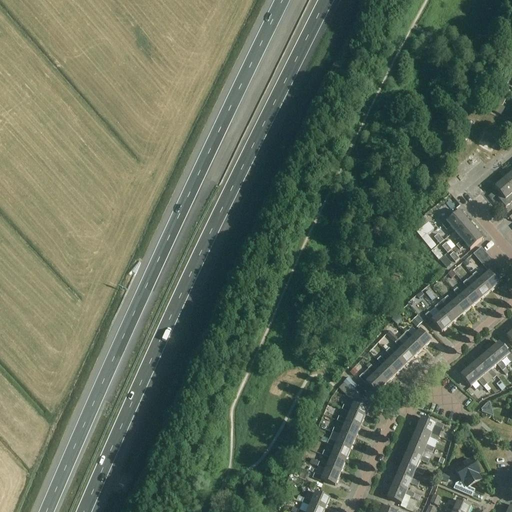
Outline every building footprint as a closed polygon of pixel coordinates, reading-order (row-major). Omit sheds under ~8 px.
[(502,97),(506,100),(510,92),(505,90),(502,97)] [(503,107),(506,100),(502,97),(498,105),(503,107)] [(511,174),(503,182),(511,191),(511,174)] [(506,208),(511,202),(511,191),(503,182),(494,189),(500,197),(499,199),(506,208)] [(454,232),(467,221),(459,212),(442,226),(446,231),(450,228),(454,232)] [(462,242),(475,230),(467,221),(454,232),(462,242)] [(475,230),(462,242),(457,247),(460,251),(466,246),(470,251),(483,240),(475,230)] [(440,245),(444,242),(438,235),(434,239),(440,245)] [(426,236),(421,239),(431,251),(436,248),(426,236)] [(448,254),(452,251),(446,244),(442,248),(448,254)] [(477,259),(486,253),(482,248),(474,255),(477,259)] [(431,253),(439,261),(439,260),(443,257),(436,249),(431,253)] [(456,263),(460,260),(454,253),(450,257),(456,263)] [(486,253),(477,259),(481,264),(489,257),(486,253)] [(443,257),(439,260),(447,269),(452,265),(444,256),(443,257)] [(489,257),(481,264),(485,269),(493,262),(489,257)] [(489,273),(497,266),(493,262),(485,269),(489,273)] [(493,278),(501,271),(497,266),(489,273),(493,278)] [(493,278),(497,282),(505,275),(501,271),(493,278)] [(451,280),(457,276),(453,272),(448,276),(451,280)] [(497,282),(493,278),(489,273),(482,278),(478,273),(474,276),(479,282),(480,280),(490,292),(499,284),(497,282)] [(481,300),(490,292),(480,280),(479,282),(473,286),(468,280),(465,283),(470,289),(471,288),(481,300)] [(471,308),(481,300),(471,288),(470,289),(464,295),(459,289),(455,292),(460,297),(461,296),(471,308)] [(413,303),(417,301),(412,292),(407,295),(413,303)] [(462,316),(471,308),(461,296),(460,297),(454,302),(449,297),(446,299),(451,305),(452,304),(462,316)] [(452,324),(462,316),(452,304),(451,305),(445,310),(440,305),(437,308),(441,313),(442,312),(452,324)] [(442,332),(452,324),(442,312),(441,313),(435,318),(431,313),(427,316),(431,322),(432,321),(442,332)] [(417,329),(423,323),(418,317),(412,323),(417,329)] [(386,336),(400,351),(401,350),(412,361),(421,352),(410,341),(409,342),(404,347),(390,332),(386,336)] [(410,341),(421,352),(430,343),(420,332),(413,339),(407,333),(403,336),(409,342),(410,341)] [(499,362),(500,361),(506,356),(511,363),(511,362),(511,356),(509,353),(508,354),(498,343),(489,351),(499,362)] [(401,350),(400,351),(396,355),(390,350),(386,353),(392,359),(393,358),(404,369),(412,361),(401,350)] [(489,370),(491,369),(496,364),(502,371),(505,368),(506,368),(500,361),(499,362),(489,351),(480,359),(489,370)] [(395,377),(404,369),(393,358),(392,359),(387,364),(381,358),(377,362),(383,367),(384,366),(395,377)] [(480,378),(481,377),(487,372),(493,379),(496,376),(491,369),(489,370),(480,359),(470,367),(480,378)] [(386,386),(395,377),(384,366),(383,367),(377,373),(372,367),(368,371),(374,376),(375,375),(386,386)] [(487,384),(481,377),(480,378),(470,367),(460,376),(469,387),(477,381),(482,388),(487,384)] [(377,394),(386,386),(375,375),(374,376),(369,381),(363,376),(359,379),(365,385),(367,383),(377,394)] [(352,392),(357,387),(349,378),(344,384),(352,392)] [(500,382),(497,385),(502,391),(505,388),(500,382)] [(342,410),(349,414),(350,412),(365,418),(370,407),(355,400),(351,410),(343,406),(342,410)] [(360,430),(365,418),(350,412),(349,414),(346,421),(339,418),(337,422),(344,426),(345,424),(360,430)] [(430,436),(431,434),(434,428),(441,431),(443,426),(436,423),(435,425),(420,419),(416,430),(430,436)] [(334,429),(332,434),(339,437),(340,435),(355,442),(360,430),(345,424),(344,426),(341,432),(334,429)] [(439,438),(431,434),(430,436),(416,430),(411,442),(425,448),(426,446),(429,439),(437,442),(439,438)] [(330,439),(327,445),(335,448),(335,446),(350,453),(355,442),(340,435),(339,437),(336,442),(330,439)] [(434,450),(426,446),(425,448),(411,442),(406,452),(421,458),(421,457),(424,450),(432,453),(434,450)] [(324,452),(322,457),(329,460),(330,458),(345,464),(350,453),(335,446),(335,448),(332,455),(324,452)] [(429,460),(421,457),(421,458),(406,452),(401,464),(416,470),(416,469),(419,462),(427,465),(429,460)] [(310,465),(325,471),(325,469),(340,476),(345,464),(330,458),(329,460),(327,466),(319,463),(312,460),(310,465)] [(478,480),(475,475),(479,473),(472,460),(454,470),(461,481),(455,484),(452,490),(470,498),(473,491),(471,490),(469,486),(480,480),(478,480)] [(424,472),(416,469),(416,470),(401,464),(397,475),(411,481),(411,480),(414,473),(422,477),(424,472)] [(336,487),(340,476),(325,469),(325,471),(322,478),(314,475),(313,479),(320,482),(321,481),(336,487)] [(420,483),(411,480),(411,481),(397,475),(392,487),(406,493),(406,491),(409,484),(418,488),(420,483)] [(444,475),(441,481),(447,483),(449,477),(444,475)] [(415,495),(406,491),(406,493),(392,487),(387,499),(401,504),(400,507),(406,510),(407,506),(406,505),(409,498),(413,499),(415,495)] [(297,501),(310,507),(310,505),(325,511),(330,500),(315,494),(312,502),(298,497),(297,501)] [(438,507),(442,499),(434,496),(430,504),(438,507)] [(281,497),(278,503),(284,505),(286,499),(281,497)] [(414,497),(411,504),(417,507),(420,500),(414,497)] [(446,511),(449,511),(467,511),(469,507),(456,501),(453,508),(448,505),(446,511)]
